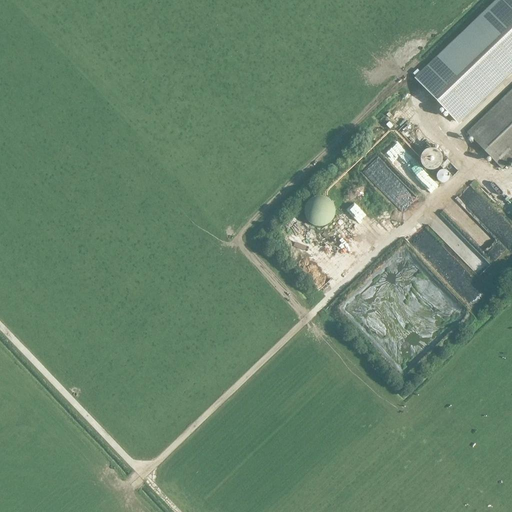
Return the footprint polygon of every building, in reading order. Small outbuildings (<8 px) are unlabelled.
[(511,0),(499,0),(417,78),(458,121),(511,69),(511,0)] [(511,89),(468,132),(502,168),(511,158),(511,89)] [(392,111),(387,120),(398,126),(403,117),(392,111)] [(440,154),(438,152),(438,151),(436,150),(433,149),(431,149),(428,149),(425,150),(422,153),(420,156),(420,160),(420,163),(421,166),(424,169),(427,170),(430,171),(433,170),(435,170),(438,168),(440,166),(441,163),(442,160),(441,157),(440,154)] [(364,169),(375,184),(377,183),(383,190),(385,188),(391,196),(392,196),(399,206),(406,200),(404,198),(406,196),(378,159),(364,169)] [(448,174),(447,172),(445,171),(443,170),(440,171),(438,172),(437,174),(436,177),(436,179),(437,181),(439,182),(442,183),(444,183),(446,182),(447,181),(448,178),(449,176),(448,174)] [(332,202),(330,201),(328,199),(326,198),(322,196),(317,196),(313,197),(309,200),(306,204),(304,208),(304,212),(304,216),(306,220),(309,223),(312,225),(316,227),(319,227),(323,227),(325,226),(328,224),(330,222),(333,219),(334,215),(335,212),(334,209),(334,207),(333,205),(332,202)] [(481,206),(475,212),(511,251),(511,249),(511,228),(498,214),(489,222),(480,212),(483,209),(481,206)] [(428,224),(475,271),(484,262),(455,234),(447,242),(442,236),(450,228),(437,215),(428,224)] [(316,245),(321,242),(315,235),(311,239),(316,245)] [(397,377),(402,383),(425,363),(420,357),(397,377)]
